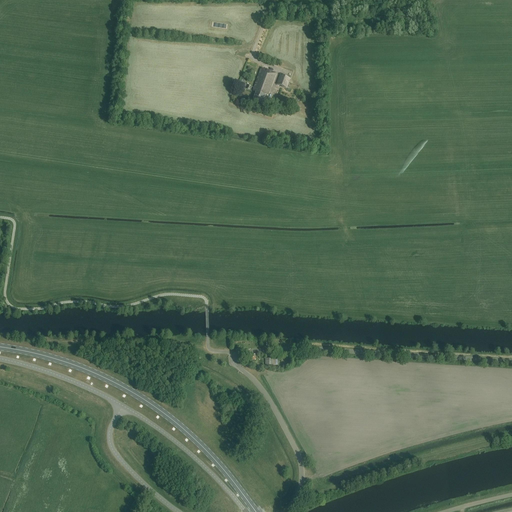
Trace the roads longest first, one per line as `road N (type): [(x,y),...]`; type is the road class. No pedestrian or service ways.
road 1 (unclassified): [(301,481),(297,452),(262,389),(233,361),(236,353),(309,348),(511,361)]
road 2 (secondary): [(255,511),(199,443),(157,408),(73,364),(0,347)]
road 3 (unclassified): [(245,511),(205,467),(122,405)]
road 4 (unclassified): [(177,511),(113,451),(110,427),(122,405)]
road 5 (unclassified): [(122,405),(0,358)]
